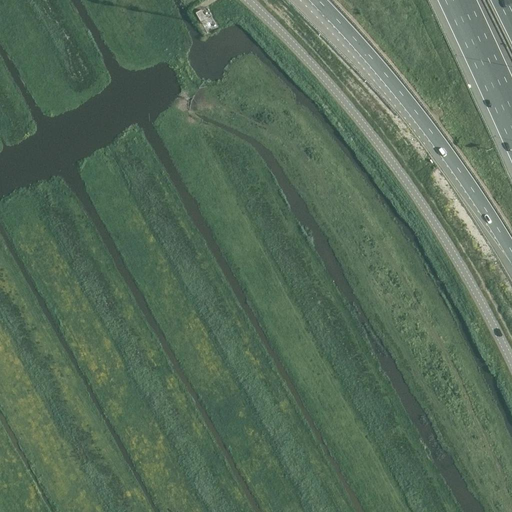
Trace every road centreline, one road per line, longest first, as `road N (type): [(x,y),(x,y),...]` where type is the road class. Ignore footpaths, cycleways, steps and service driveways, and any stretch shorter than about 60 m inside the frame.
road 1 (unclassified): [(511,360),(439,228),(342,98),(246,0)]
road 2 (unknown): [(511,337),(414,174),(262,0)]
road 3 (motorway): [(311,0),(430,136),(511,262)]
road 4 (motorway): [(461,0),(511,116)]
